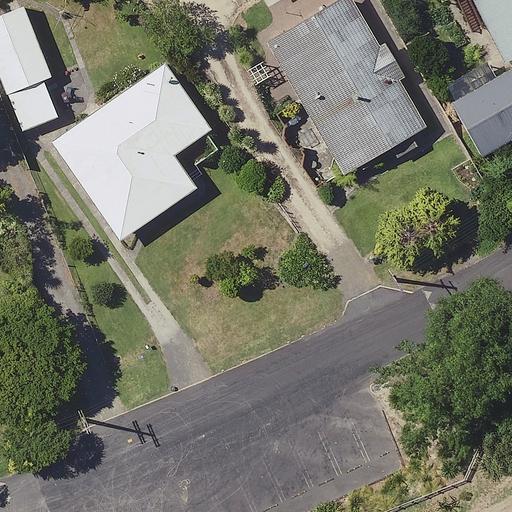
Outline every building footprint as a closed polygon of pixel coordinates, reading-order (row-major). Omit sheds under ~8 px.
[(426,131),(349,0),(265,50),(342,181),(426,131)] [(511,66),(511,0),(455,0),(495,76),(511,66)] [(55,77),(27,7),(0,18),(0,66),(27,133),(63,118),(47,80),(55,77)] [(216,131),(169,65),(56,145),(125,243),(200,190),(177,158),(216,131)] [(511,139),(511,77),(451,110),(477,158),(511,139)]
